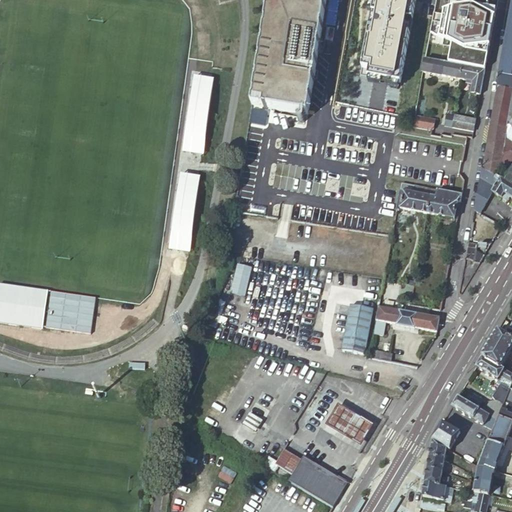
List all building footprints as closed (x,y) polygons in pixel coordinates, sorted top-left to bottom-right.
[(267,0),(259,54),(259,55),(256,73),(251,107),(307,116),(324,0),(267,0)] [(355,0),(348,36),(359,38),(356,54),(411,64),(422,0),(355,0)] [(450,0),(437,0),(426,59),(439,62),(450,0)] [(495,0),(467,0),(458,53),(484,58),(495,0)] [(511,0),(510,0),(497,74),(511,77),(511,0)] [(426,59),(425,59),(422,73),(460,80),(462,66),(439,62),(426,59)] [(480,94),(485,70),(462,66),(460,80),(473,82),(472,93),(480,94)] [(410,76),(404,75),(402,86),(408,88),(410,76)] [(340,76),(335,103),(348,106),(353,78),(340,76)] [(214,80),(195,77),(185,154),(204,156),(214,80)] [(488,139),(482,168),(496,176),(498,177),(500,166),(501,163),(502,156),(511,152),(511,153),(511,83),(507,82),(506,88),(501,87),(497,89),(495,98),(488,139)] [(268,115),(252,112),(251,121),(267,123),(268,115)] [(414,114),(412,126),(434,131),(436,118),(414,114)] [(451,127),(453,115),(446,114),(443,125),(451,127)] [(474,131),(476,119),(453,115),(451,127),(474,131)] [(482,171),(474,211),(481,214),(495,189),(511,198),(511,185),(504,181),(498,177),(496,176),(482,168),(482,171)] [(201,178),(182,175),(172,252),(191,254),(201,178)] [(432,189),(402,183),(397,209),(402,210),(427,215),(432,189)] [(460,204),(462,195),(432,189),(427,215),(454,220),(457,203),(460,204)] [(402,210),(397,209),(392,237),(398,238),(401,235),(403,223),(400,218),(402,210)] [(478,245),(468,244),(466,259),(474,263),(476,253),(478,245)] [(486,255),(476,253),(474,263),(477,264),(480,264),(486,255)] [(19,312),(17,324),(77,333),(82,298),(37,291),(34,314),(19,312)] [(373,310),(350,306),(342,352),(364,357),(373,310)] [(439,319),(378,308),(374,333),(382,334),(385,323),(397,325),(396,327),(405,328),(414,330),(415,328),(437,332),(439,319)] [(511,339),(507,337),(498,331),(482,358),(500,369),(501,368),(503,365),(510,353),(511,353),(511,339)] [(370,351),(369,359),(390,362),(391,354),(370,351)] [(500,369),(482,358),(476,368),(498,381),(500,378),(511,384),(511,382),(511,374),(506,371),(501,368),(500,369)] [(488,442),(478,468),(496,473),(497,468),(496,467),(507,438),(507,437),(511,424),(511,387),(510,387),(509,392),(506,399),(501,411),(497,421),(493,430),(492,432),(489,441),(488,442)] [(506,399),(509,392),(503,389),(499,395),(506,399)] [(473,396),(468,404),(478,410),(483,402),(473,396)] [(468,404),(458,398),(452,408),(484,427),(490,417),(486,415),(478,410),(468,404)] [(322,421),(359,444),(373,422),(336,399),(322,421)] [(255,403),(236,436),(250,443),(268,411),(255,403)] [(492,405),(486,415),(490,417),(497,421),(501,411),(492,405)] [(497,421),(490,417),(484,427),(492,432),(493,430),(497,421)] [(460,434),(443,423),(439,429),(432,441),(437,444),(446,449),(449,451),(460,434)] [(250,443),(236,436),(233,441),(247,449),(250,443)] [(437,444),(432,441),(429,457),(445,461),(446,449),(437,444)] [(280,464),(264,455),(259,464),(274,473),(280,464)] [(442,472),(445,461),(429,457),(427,469),(442,472)] [(300,489),(302,490),(333,508),(347,485),(301,460),(288,482),(300,489)] [(476,475),(478,468),(471,464),(467,469),(472,472),(476,475)] [(496,473),(478,468),(476,475),(473,493),(474,494),(490,497),(493,477),(494,477),(496,473)] [(427,469),(424,484),(440,487),(442,472),(427,469)] [(440,487),(424,484),(422,498),(444,502),(445,497),(447,488),(440,487)] [(489,498),(490,497),(474,494),(473,497),(472,504),(471,510),(470,511),(486,511),(488,506),(489,498)] [(463,509),(471,510),(472,504),(462,502),(462,505),(464,506),(463,509)]
